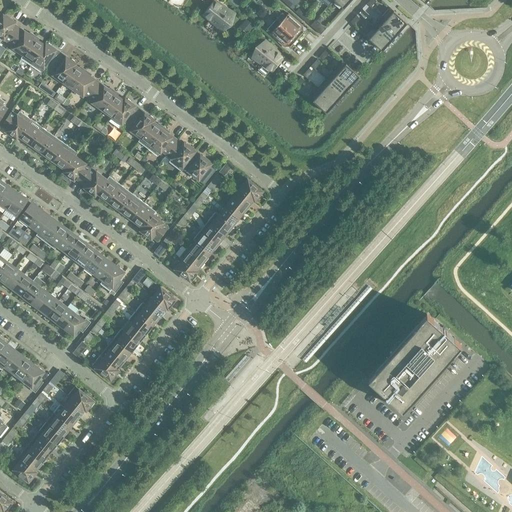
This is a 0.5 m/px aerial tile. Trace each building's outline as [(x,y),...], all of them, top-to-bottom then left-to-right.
[(334,0),(344,8),(350,0),(334,0)] [(221,4),(220,5),(214,1),(204,14),(222,28),(221,29),(222,29),(234,14),(221,4)] [(237,8),(242,12),(246,7),(241,3),(237,8)] [(364,6),(359,12),(363,16),(368,9),(364,6)] [(407,22),(390,7),(381,17),(398,32),(407,22)] [(298,8),(295,12),(302,17),(305,14),(298,8)] [(282,13),(275,20),(297,39),(298,39),(297,39),(303,32),(300,29),(302,26),(288,13),(286,16),(282,13)] [(4,15),(3,14),(2,16),(0,19),(0,36),(9,43),(19,28),(14,24),(15,22),(10,18),(10,17),(5,14),(4,15)] [(311,19),(305,14),(302,17),(308,23),(311,19)] [(350,22),(351,22),(354,25),(360,19),(356,15),(350,22)] [(398,32),(381,17),(385,20),(377,29),(390,41),(398,32)] [(254,26),(246,19),(239,27),(247,34),(254,26)] [(297,39),(275,20),(266,30),(284,46),(287,43),(290,47),(296,40),(297,40),(297,39)] [(325,29),(315,20),(311,25),(320,34),(325,29)] [(390,41),(377,29),(373,25),(365,35),(382,50),(390,41)] [(29,34),(19,28),(9,43),(14,46),(13,48),(23,55),(21,58),(36,36),(30,32),(29,34)] [(42,40),(36,36),(21,58),(31,65),(46,42),(44,44),(41,42),(42,40)] [(277,53),(278,52),(265,41),(254,55),(272,70),(282,57),(277,53)] [(47,43),(46,42),(31,65),(41,72),(45,66),(49,69),(60,54),(55,51),(56,49),(52,46),(52,45),(48,43),(47,43)] [(325,50),(319,56),(323,60),(329,54),(325,50)] [(64,58),(60,54),(49,69),(54,73),(53,75),(63,82),(76,63),(75,62),(75,61),(72,59),(70,59),(66,56),(64,58)] [(317,59),(311,65),(315,69),(321,62),(317,59)] [(351,85),(359,76),(342,60),(334,70),(351,85)] [(76,63),(63,82),(73,89),(86,70),(80,66),(79,68),(75,65),(76,63)] [(27,71),(22,68),(18,73),(23,76),(27,71)] [(309,68),(303,74),(307,78),(313,71),(309,68)] [(92,74),(86,70),(73,89),(83,96),(84,94),(89,97),(99,82),(90,76),(92,74)] [(351,85),(334,70),(326,79),(343,94),(351,85)] [(301,77),(295,83),(299,87),(305,80),(301,77)] [(343,94),(326,79),(318,88),(335,103),(343,94)] [(108,89),(99,82),(89,97),(93,100),(92,102),(102,110),(116,91),(110,87),(108,89)] [(335,103),(318,88),(309,97),(326,112),(335,103)] [(121,95),(116,91),(102,110),(112,116),(125,98),(124,100),(120,97),(121,95)] [(62,103),(66,99),(59,94),(56,99),(62,103)] [(126,99),(125,98),(112,116),(109,121),(119,128),(123,122),(128,125),(138,111),(134,107),(135,105),(131,102),(131,101),(127,98),(126,99)] [(55,109),(58,104),(52,100),(48,104),(55,109)] [(65,109),(58,104),(55,109),(62,114),(65,109)] [(16,139),(19,136),(18,136),(31,118),(20,111),(16,115),(11,111),(1,125),(6,129),(5,131),(10,134),(10,135),(14,139),(15,138),(16,139)] [(143,114),(138,111),(128,125),(132,128),(131,130),(140,138),(138,141),(155,120),(154,119),(154,117),(150,115),(149,115),(145,112),(143,114)] [(75,116),(72,121),(78,126),(82,121),(75,116)] [(29,145),(42,127),(31,118),(18,136),(19,136),(23,139),(22,140),(29,145)] [(155,120),(138,141),(148,149),(164,127),(158,123),(157,125),(153,122),(155,120)] [(88,126),(82,121),(78,126),(85,131),(88,126)] [(101,131),(105,127),(98,122),(94,126),(101,131)] [(42,127),(29,145),(37,150),(37,149),(42,152),(54,135),(42,127)] [(170,131),(164,127),(148,149),(158,156),(162,151),(166,154),(177,140),(168,133),(170,131)] [(54,135),(42,152),(46,155),(45,156),(53,162),(66,144),(54,135)] [(182,144),(177,140),(166,154),(171,158),(169,161),(180,170),(183,167),(194,153),(195,151),(194,150),(195,149),(190,145),(189,146),(184,142),(182,144)] [(66,144),(53,162),(60,167),(61,166),(65,169),(77,152),(66,144)] [(117,147),(113,152),(121,157),(125,152),(117,147)] [(139,160),(143,155),(136,150),(133,155),(139,160)] [(65,169),(63,172),(64,173),(64,174),(68,177),(69,177),(74,180),(76,178),(80,182),(91,168),(85,164),(86,163),(75,156),(78,152),(77,152),(65,169)] [(199,156),(194,153),(183,167),(204,184),(215,169),(210,165),(211,163),(211,161),(207,158),(205,158),(200,155),(199,156)] [(134,167),(138,162),(131,157),(128,162),(134,167)] [(144,167),(138,162),(134,167),(141,172),(144,167)] [(232,166),(227,162),(219,171),(224,175),(232,166)] [(96,172),(91,168),(80,182),(85,185),(84,187),(89,191),(88,192),(93,195),(94,195),(95,196),(97,193),(109,177),(109,176),(107,179),(96,171),(96,172)] [(218,174),(212,180),(217,184),(222,177),(218,174)] [(157,185),(161,180),(154,175),(151,180),(157,185)] [(97,193),(101,196),(100,197),(108,202),(121,185),(109,177),(97,193)] [(263,191),(247,178),(240,188),(256,200),(263,191)] [(167,185),(161,180),(157,185),(164,189),(167,185)] [(211,191),(217,184),(212,180),(206,187),(211,191)] [(121,185),(108,202),(115,207),(120,210),(132,193),(121,185)] [(17,193),(8,187),(0,197),(0,203),(7,208),(17,193)] [(256,200),(240,188),(233,197),(248,209),(251,204),(251,203),(254,199),(255,201),(256,200)] [(203,191),(198,197),(203,201),(208,195),(203,191)] [(27,200),(17,193),(7,208),(16,215),(27,200)] [(132,193),(120,210),(124,213),(123,214),(130,220),(144,202),(132,193)] [(195,211),(203,201),(198,197),(190,207),(195,211)] [(248,209),(233,197),(226,206),(239,217),(243,213),(244,214),(248,209)] [(144,202),(130,220),(138,225),(138,224),(142,227),(143,227),(156,210),(144,202)] [(20,217),(30,225),(40,210),(31,203),(20,217)] [(239,217),(226,206),(219,214),(215,211),(215,212),(233,226),(237,222),(236,221),(239,217)] [(368,213),(359,206),(356,210),(365,217),(368,213)] [(188,220),(195,211),(190,207),(183,216),(188,220)] [(45,214),(40,210),(30,225),(38,231),(36,235),(50,216),(46,213),(45,214)] [(156,210),(143,227),(142,227),(140,230),(141,231),(141,232),(145,235),(146,235),(151,239),(153,237),(158,241),(168,227),(163,223),(164,222),(153,214),(156,210)] [(233,226),(215,212),(208,221),(225,235),(228,231),(229,231),(233,226)] [(55,220),(50,216),(36,235),(45,242),(59,224),(54,220),(55,220)] [(183,226),(188,220),(183,216),(178,222),(183,226)] [(225,235),(208,221),(200,230),(219,245),(222,240),(222,239),(225,235)] [(68,231),(59,224),(45,242),(54,249),(68,231)] [(173,238),(179,231),(174,227),(169,234),(173,238)] [(219,245),(200,230),(193,239),(211,253),(214,249),(215,249),(219,245)] [(18,240),(22,235),(16,231),(13,236),(18,240)] [(77,238),(68,231),(54,249),(55,249),(57,246),(66,252),(77,238)] [(168,244),(173,238),(169,234),(163,240),(168,244)] [(27,239),(22,235),(18,240),(24,244),(27,239)] [(86,245),(77,238),(66,252),(76,259),(86,245)] [(211,253),(193,239),(196,242),(190,250),(186,247),(186,248),(204,262),(208,257),(207,257),(211,253)] [(16,249),(19,244),(14,240),(11,245),(16,249)] [(162,242),(154,252),(159,256),(167,246),(162,242)] [(25,249),(19,244),(16,249),(22,253),(25,249)] [(36,254),(40,249),(34,245),(31,249),(36,254)] [(95,252),(86,245),(76,259),(85,266),(95,252)] [(204,262),(186,248),(179,257),(198,272),(196,270),(199,267),(200,267),(204,262)] [(45,253),(40,249),(36,254),(42,258),(45,253)] [(104,259),(95,252),(85,266),(94,273),(105,258),(104,259)] [(36,257),(31,253),(28,258),(33,262),(36,257)] [(42,262),(36,257),(33,262),(39,266),(42,262)] [(198,272),(179,257),(182,259),(175,269),(190,281),(198,272)] [(110,261),(105,258),(94,273),(103,280),(100,283),(115,264),(114,263),(114,264),(113,265),(109,262),(110,261)] [(55,269),(60,263),(56,260),(51,267),(55,269)] [(7,261),(0,270),(0,276),(5,281),(15,267),(7,261)] [(64,265),(60,263),(55,269),(58,272),(64,265)] [(125,271),(115,264),(100,283),(110,291),(111,289),(116,292),(124,282),(119,278),(124,272),(125,272),(125,271)] [(24,274),(15,267),(5,281),(14,287),(24,274)] [(50,276),(55,269),(51,267),(46,273),(50,276)] [(146,272),(141,268),(132,279),(137,283),(146,272)] [(54,278),(57,273),(58,272),(55,269),(50,276),(54,278)] [(70,270),(66,275),(80,286),(84,280),(70,270)] [(24,274),(14,287),(23,294),(33,280),(24,274)] [(147,275),(143,283),(151,286),(154,279),(147,275)] [(71,284),(65,279),(62,284),(68,288),(71,284)] [(33,280),(23,294),(32,301),(42,287),(33,280)] [(135,285),(130,281),(125,287),(130,291),(135,285)] [(77,288),(71,284),(68,288),(74,292),(77,288)] [(95,290),(89,286),(86,291),(91,295),(95,290)] [(176,299),(160,286),(153,296),(169,308),(176,299)] [(302,361),(306,365),(372,289),(369,286),(302,361)] [(42,287),(32,301),(40,307),(50,293),(42,287)] [(122,301),(130,291),(125,287),(118,297),(122,301)] [(88,297),(83,292),(79,296),(85,301),(88,297)] [(50,293),(40,307),(48,313),(59,300),(50,293)] [(169,308),(153,296),(146,304),(143,302),(142,302),(161,317),(165,312),(164,311),(167,307),(168,309),(169,308)] [(67,307),(59,300),(48,313),(57,320),(67,307)] [(120,304),(115,300),(111,305),(115,309),(120,304)] [(161,317),(142,302),(135,311),(153,325),(156,321),(157,321),(161,317)] [(111,315),(115,309),(111,305),(106,311),(111,315)] [(67,307),(57,320),(65,326),(66,327),(76,313),(67,307)] [(340,308),(324,326),(327,328),(342,310),(340,308)] [(153,325),(135,311),(128,320),(146,334),(150,329),(149,329),(153,325)] [(84,319),(76,313),(66,327),(65,326),(64,328),(64,327),(64,328),(74,336),(74,335),(78,329),(83,332),(91,322),(85,318),(84,319)] [(461,344),(427,313),(368,379),(403,410),(461,344)] [(107,320),(102,316),(96,323),(101,327),(107,320)] [(146,334),(128,320),(121,329),(139,343),(138,342),(142,338),(142,339),(146,334)] [(96,334),(101,327),(96,323),(91,330),(96,334)] [(139,343),(121,329),(114,337),(131,351),(134,347),(135,348),(139,343)] [(94,336),(89,332),(84,339),(89,343),(94,336)] [(131,351),(114,337),(107,346),(125,361),(129,356),(128,355),(131,351)] [(87,345),(82,341),(73,352),(78,356),(87,345)] [(0,352),(0,362),(4,366),(15,352),(7,345),(6,345),(0,352)] [(125,361),(107,346),(100,355),(119,370),(117,369),(120,365),(121,366),(125,361)] [(15,352),(4,366),(14,373),(24,359),(24,358),(15,352)] [(119,370),(100,355),(92,364),(111,380),(119,370)] [(224,378),(228,382),(249,359),(245,356),(224,378)] [(24,359),(14,373),(23,380),(33,366),(29,362),(30,361),(25,358),(24,358),(24,359)] [(34,364),(33,366),(23,380),(31,387),(30,388),(35,392),(43,382),(39,379),(44,372),(45,371),(34,363),(34,364)] [(55,385),(63,375),(58,371),(50,381),(55,385)] [(52,388),(47,384),(43,389),(48,393),(52,388)] [(75,385),(68,395),(85,409),(86,410),(94,401),(75,385)] [(11,395),(6,391),(2,396),(8,400),(11,395)] [(45,397),(40,393),(36,398),(40,402),(45,397)] [(223,393),(216,401),(219,403),(226,395),(223,393)] [(353,397),(349,394),(341,403),(345,407),(353,397)] [(85,409),(68,395),(67,395),(71,398),(64,406),(79,418),(83,413),(82,413),(85,409)] [(36,408),(40,402),(36,398),(31,404),(36,408)] [(79,418),(64,406),(61,404),(53,413),(71,426),(74,422),(75,423),(79,418)] [(30,415),(26,411),(21,416),(26,420),(30,415)] [(71,426),(53,413),(46,421),(64,436),(68,431),(67,430),(71,426)] [(22,425),(26,420),(21,416),(17,422),(22,425)] [(64,436),(46,421),(39,430),(57,445),(57,444),(60,440),(61,441),(64,436)] [(16,432),(12,429),(7,434),(12,438),(16,432)] [(57,445),(39,430),(32,439),(49,453),(52,449),(53,450),(57,445)] [(7,443),(12,438),(7,434),(3,439),(7,443)] [(49,453),(32,439),(25,448),(43,463),(47,458),(46,457),(49,453)] [(43,463),(25,448),(18,457),(35,471),(38,467),(39,468),(43,463)] [(35,471),(18,457),(17,457),(21,460),(13,469),(29,482),(37,472),(35,471)] [(0,491),(0,507),(3,510),(5,511),(13,502),(0,491)]
